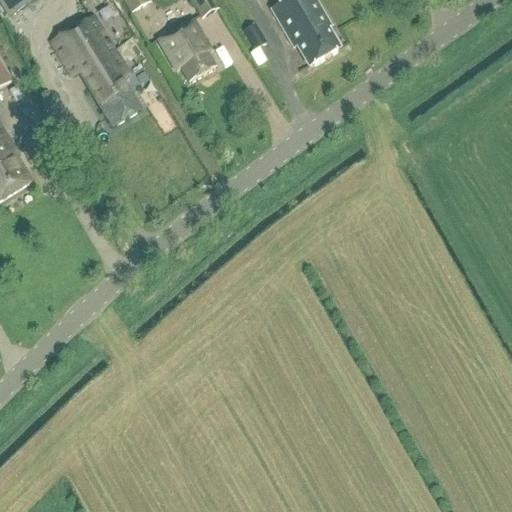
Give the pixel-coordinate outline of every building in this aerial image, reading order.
[(0,0),(0,3),(10,20),(41,0),(0,0)] [(145,0),(118,0),(128,18),(149,7),(145,0)] [(209,0),(187,0),(201,23),(217,14),(209,0)] [(327,36),(329,35),(308,0),(304,0),(272,19),(294,56),(297,55),(310,77),(341,59),(327,36)] [(51,46),(71,80),(78,79),(84,90),(82,91),(85,96),(87,96),(97,113),(111,133),(140,115),(122,84),(127,81),(91,22),(51,46)] [(188,88),(214,73),(206,58),(210,56),(191,24),(157,44),(175,76),(180,74),(188,88)] [(253,55),(265,47),(254,28),(242,35),(253,55)] [(0,205),(30,187),(13,159),(15,158),(0,133),(0,205)] [(21,154),(28,166),(43,157),(35,145),(21,154)]
